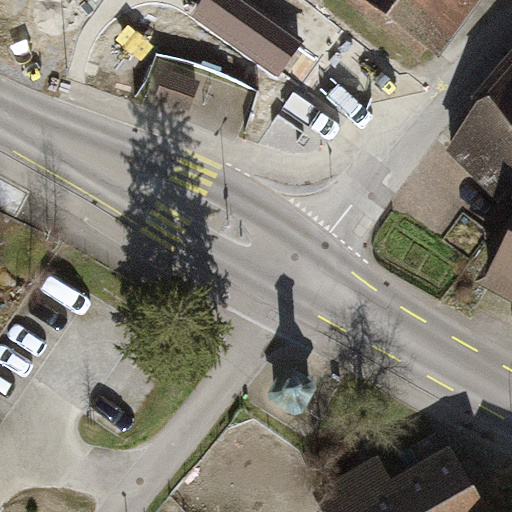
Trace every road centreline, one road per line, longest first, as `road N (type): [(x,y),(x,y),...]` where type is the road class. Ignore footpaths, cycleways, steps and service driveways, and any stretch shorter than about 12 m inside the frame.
road 1 (secondary): [(0,106),(307,270)]
road 2 (residential): [(307,270),(385,167),(511,29)]
road 3 (residential): [(122,511),(307,270)]
road 4 (secondary): [(307,270),(511,394)]
road 5 (unknown): [(169,454),(0,413)]
